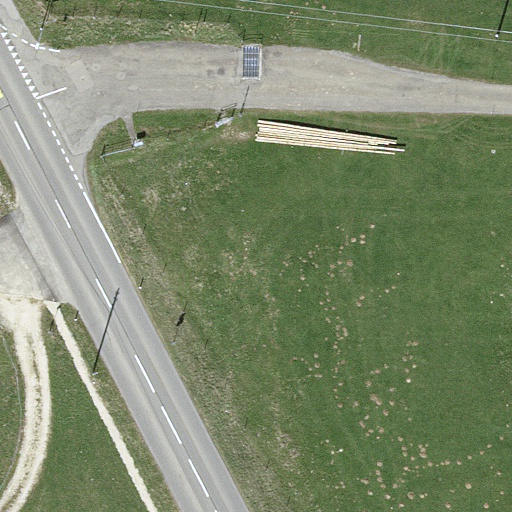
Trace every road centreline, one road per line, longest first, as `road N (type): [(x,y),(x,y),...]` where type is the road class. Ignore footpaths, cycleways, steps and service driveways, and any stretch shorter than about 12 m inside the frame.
road 1 (unclassified): [(9,110),(55,90),(116,84),(247,82),(511,97)]
road 2 (secondary): [(216,511),(9,110)]
road 3 (track): [(2,511),(38,432),(24,282),(75,241)]
